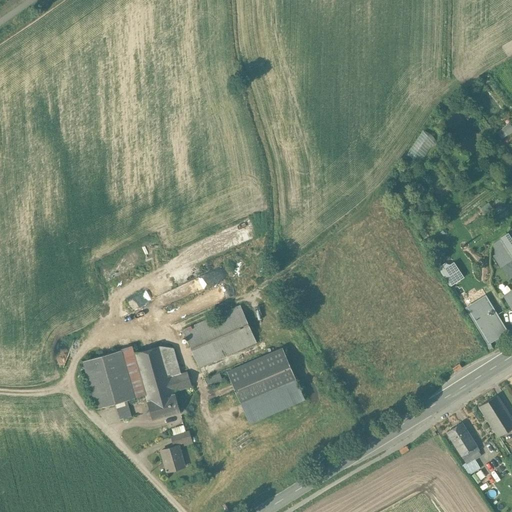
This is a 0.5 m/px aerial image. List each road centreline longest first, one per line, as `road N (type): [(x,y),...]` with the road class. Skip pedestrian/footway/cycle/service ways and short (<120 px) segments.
road 1 (primary): [(511,356),(261,511)]
road 2 (track): [(186,511),(68,387),(0,390)]
